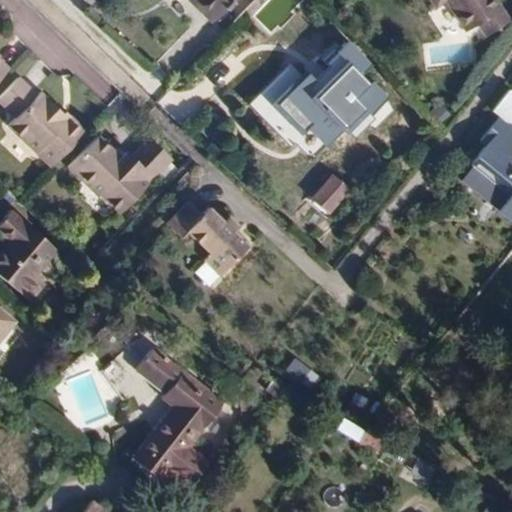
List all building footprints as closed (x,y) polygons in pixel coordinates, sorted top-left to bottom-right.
[(187,0),(211,24),(235,0),(187,0)] [(508,21),(493,0),(429,0),(433,6),(443,0),(463,30),(475,22),(485,37),(508,21)] [(358,112),(364,118),(382,100),(358,75),(367,66),(344,42),(323,63),(332,71),(318,85),(306,73),(284,94),(310,120),(306,124),(326,144),(344,126),(358,112)] [(6,125),(49,164),(82,128),(67,115),(64,117),(51,105),(36,92),(34,95),(15,78),(0,94),(0,103),(14,116),(6,125)] [(511,96),(504,90),(489,109),(498,116),(478,141),(482,144),(467,163),(508,195),(495,210),(511,223),(511,160),(504,155),(511,145),(511,96)] [(358,112),(344,126),(350,132),(364,118),(358,112)] [(182,128),(211,157),(228,139),(206,118),(192,131),(186,125),(182,128)] [(96,131),(69,162),(100,190),(102,188),(122,206),(171,152),(149,133),(132,152),(126,147),(121,152),(96,131)] [(329,176),(319,187),(326,194),(316,205),(324,212),(345,189),(329,176)] [(326,194),(319,187),(309,199),(316,205),(326,194)] [(242,245),(203,206),(196,214),(184,202),(162,224),(175,237),(180,232),(201,254),(196,258),(213,275),(242,245)] [(0,236),(6,242),(0,249),(0,277),(29,302),(44,283),(34,275),(55,250),(8,211),(0,220),(0,236)] [(0,339),(14,322),(0,310),(0,339)] [(220,401),(149,346),(131,370),(161,393),(157,397),(168,406),(124,463),(154,486),(166,470),(185,486),(205,460),(187,445),(220,401)] [(333,417),(328,429),(349,439),(354,427),(333,417)] [(423,472),(426,466),(419,461),(415,467),(423,472)] [(448,477),(433,469),(429,477),(443,485),(448,477)] [(104,511),(89,499),(81,510),(79,511),(104,511)]
